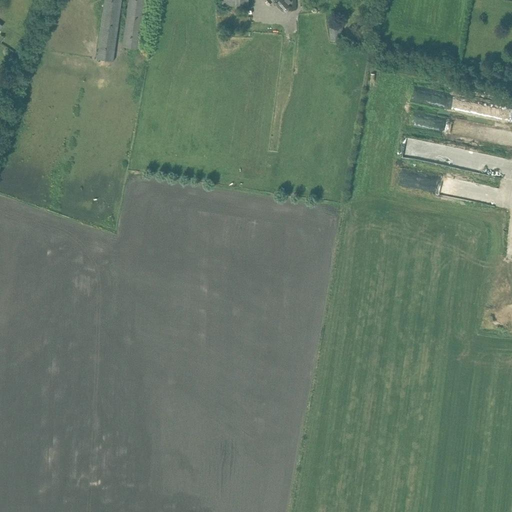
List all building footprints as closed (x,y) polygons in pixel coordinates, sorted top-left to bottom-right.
[(105,0),(97,59),(113,61),(121,0),(105,0)] [(129,0),(123,47),(139,49),(145,0),(129,0)] [(342,25),(329,25),(330,41),(343,40),(342,25)] [(420,91),(418,103),(487,117),(489,106),(420,91)] [(451,124),(451,136),(474,137),(475,125),(451,124)]
